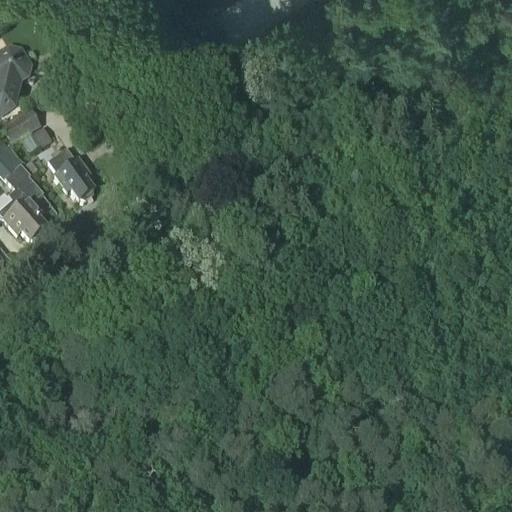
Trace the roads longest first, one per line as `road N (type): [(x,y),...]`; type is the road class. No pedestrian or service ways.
road 1 (track): [(212,220),(270,186),(445,149),(511,147)]
road 2 (track): [(96,400),(92,381),(212,220)]
road 3 (track): [(193,172),(83,0)]
road 4 (track): [(64,309),(87,272),(178,184)]
road 5 (track): [(178,184),(236,137),(277,77)]
